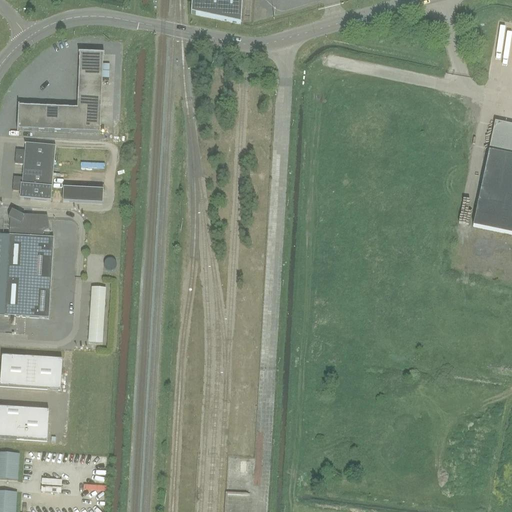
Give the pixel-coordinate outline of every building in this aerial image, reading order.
[(192,0),(191,14),(242,25),(242,0),(192,0)] [(104,55),(79,54),(80,55),(79,73),(103,74),(103,56),(104,56),(104,55)] [(102,97),(103,74),(79,73),(78,96),(102,97)] [(83,134),(100,134),(102,97),(78,96),(78,109),(84,110),(83,134)] [(18,131),(34,131),(35,108),(19,107),(19,106),(18,106),(17,132),(18,132),(18,131)] [(51,132),(52,108),(35,108),(34,131),(51,132)] [(52,108),(51,132),(67,133),(68,109),(52,108)] [(67,133),(83,134),(84,110),(78,109),(68,109),(67,133)] [(511,125),(495,122),(489,151),(473,227),(511,234),(511,125)] [(25,151),(16,151),(16,158),(55,161),(56,147),(26,144),(25,151)] [(24,165),(24,172),(53,174),(55,161),(16,158),(15,164),(24,165)] [(14,178),(13,185),(52,188),(53,174),(24,172),(23,178),(14,178)] [(51,202),(52,188),(13,185),(13,192),(22,192),(21,199),(51,202)] [(103,205),(103,191),(63,189),(63,202),(103,205)] [(10,219),(9,236),(7,276),(5,317),(49,319),(51,279),(54,239),(43,238),(44,231),(50,230),(48,220),(39,220),(39,216),(36,216),(35,219),(25,219),(25,217),(12,211),(9,218),(10,219)] [(0,316),(5,317),(9,236),(0,235),(0,316)] [(106,342),(106,320),(91,320),(91,342),(106,342)] [(60,390),(62,361),(2,357),(0,387),(60,390)] [(48,412),(0,409),(0,438),(47,441),(48,412)] [(19,456),(0,454),(0,480),(18,482),(19,456)] [(15,511),(17,492),(0,490),(0,511),(15,511)]
